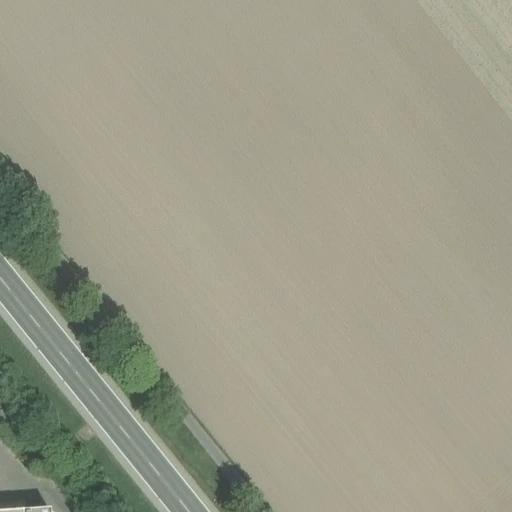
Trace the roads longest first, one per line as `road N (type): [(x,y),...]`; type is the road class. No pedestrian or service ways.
road 1 (track): [(257,511),(0,189)]
road 2 (secondary): [(0,280),(184,511)]
